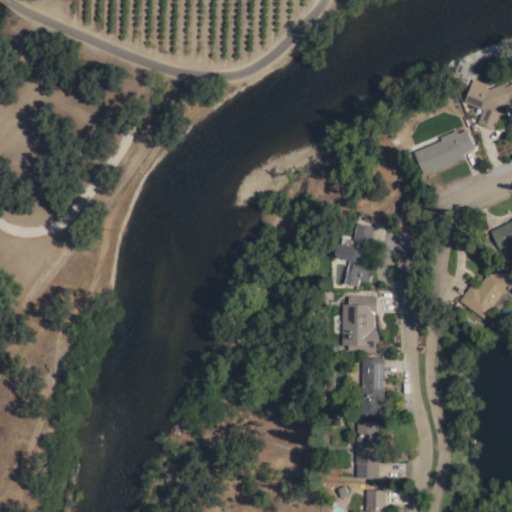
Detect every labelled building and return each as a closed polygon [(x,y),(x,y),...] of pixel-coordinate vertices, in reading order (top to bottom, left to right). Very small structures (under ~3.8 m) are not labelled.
[(511,110),(511,88),(511,92),(507,82),(486,90),(484,84),(470,80),(463,99),(465,104),(481,109),(475,124),(493,130),(498,115),(494,107),(504,103),(506,110),(511,111),(511,110)] [(464,158),(462,153),(472,149),(465,130),(411,150),(420,175),(464,158)] [(511,241),(511,218),(510,220),(508,215),(499,219),(502,226),(489,231),(496,249),(511,243),(511,242),(511,241)] [(368,247),(373,228),(355,223),(351,242),(368,247)] [(371,262),(361,260),(363,249),(335,243),(331,261),(336,262),(332,283),(355,288),(357,281),(366,283),(371,262)] [(501,292),(511,299),(511,276),(497,268),(491,278),(484,273),(463,305),(484,319),(501,292)] [(374,297),(346,297),(345,305),(339,305),(339,322),(332,321),(331,333),(339,333),(339,349),(373,350),(374,297)] [(381,358),(359,358),(359,414),(381,414),(381,358)] [(354,479),(375,479),(375,438),(376,438),(376,421),(354,421),(354,479)]
